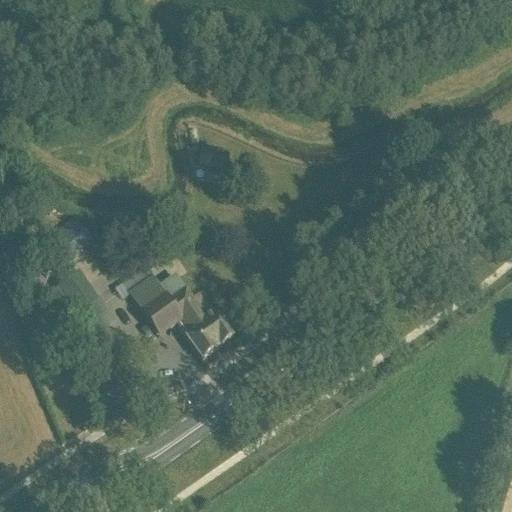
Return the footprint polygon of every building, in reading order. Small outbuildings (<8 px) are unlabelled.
[(226,174),(230,153),(213,150),(209,171),(226,174)] [(92,244),(75,220),(47,240),(63,264),(92,244)] [(126,295),(151,275),(144,266),(119,286),(126,295)] [(98,303),(84,276),(64,286),(79,315),(90,309),(98,305),(98,303)] [(173,328),(201,363),(233,340),(214,314),(211,317),(209,314),(204,317),(175,277),(159,288),(152,279),(128,296),(140,315),(158,338),(173,328)]
